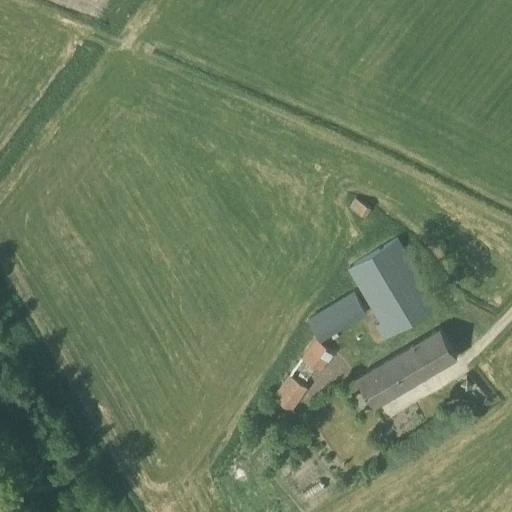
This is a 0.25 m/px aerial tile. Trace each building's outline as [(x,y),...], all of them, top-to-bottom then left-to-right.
[(390,335),(438,306),(397,237),(349,266),(390,335)] [(322,340),(368,313),(355,290),(308,317),(322,340)] [(375,405),(457,356),(441,328),(358,377),(375,405)] [(318,371),(332,350),(316,339),(302,359),(308,363),(300,374),(307,380),(316,369),(318,371)] [(290,409),(307,387),(291,375),(274,397),(290,409)]
